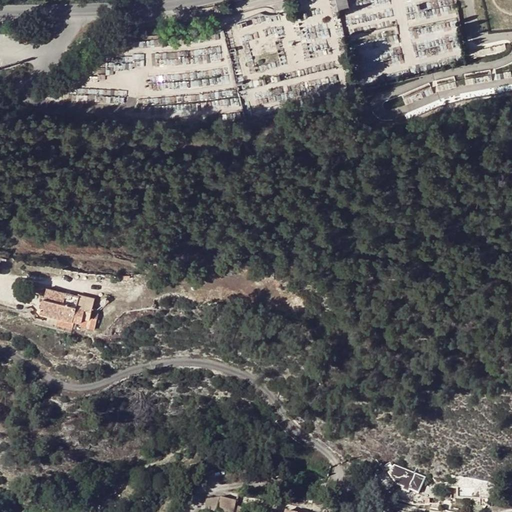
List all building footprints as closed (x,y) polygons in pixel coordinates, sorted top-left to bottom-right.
[(335,0),(339,13),(349,11),(347,0),(335,0)] [(42,312),(60,317),(75,321),(83,323),(83,320),(90,321),(96,299),(80,294),(79,297),(48,289),(42,312)] [(58,325),(73,329),(75,321),(60,317),(58,325)] [(83,320),(83,323),(81,331),(95,335),(98,324),(90,321),(83,320)] [(370,482),(381,495),(395,485),(397,486),(402,488),(402,490),(409,493),(410,491),(418,493),(425,478),(395,466),(392,467),(390,464),(385,467),(388,471),(386,472),(386,473),(370,482)] [(204,511),(216,511),(219,499),(206,501),(204,511)] [(233,511),(235,503),(219,499),(216,511),(233,511)]
